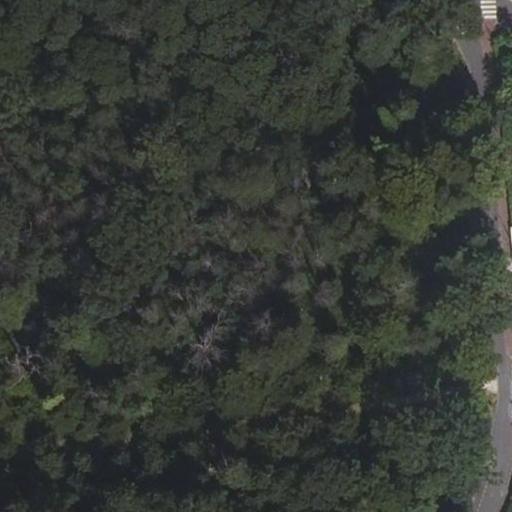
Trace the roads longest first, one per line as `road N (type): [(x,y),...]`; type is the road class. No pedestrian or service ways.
road 1 (unclassified): [(468,0),(504,388)]
road 2 (unclassified): [(504,388),(478,511)]
